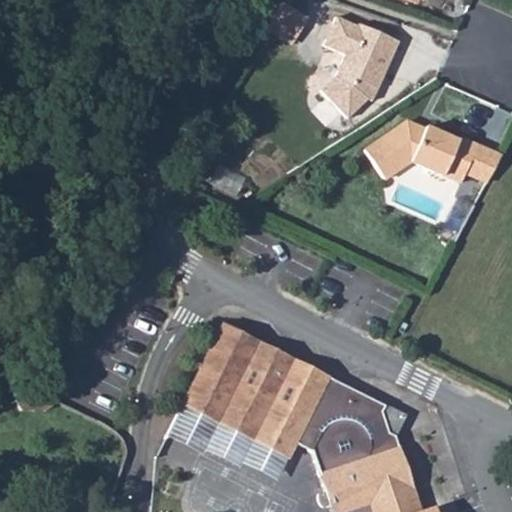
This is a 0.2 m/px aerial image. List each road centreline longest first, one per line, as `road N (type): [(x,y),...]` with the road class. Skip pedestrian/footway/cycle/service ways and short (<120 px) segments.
road 1 (residential): [(135,511),(143,406),(174,339),(201,300),(217,294),(511,428)]
road 2 (track): [(262,0),(152,208),(168,259)]
road 3 (track): [(336,0),(478,47)]
